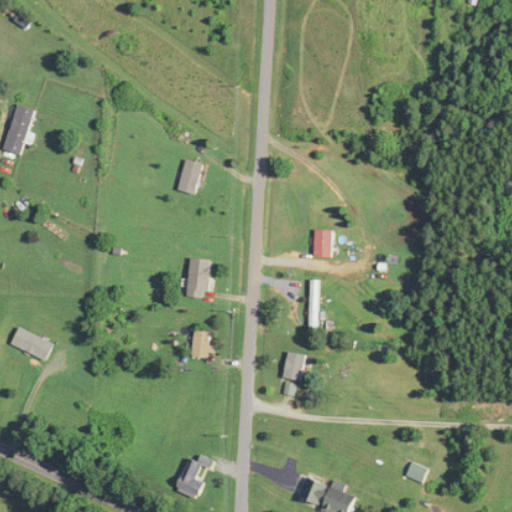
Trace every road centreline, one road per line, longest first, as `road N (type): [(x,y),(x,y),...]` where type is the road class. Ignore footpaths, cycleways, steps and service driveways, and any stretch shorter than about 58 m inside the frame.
road 1 (residential): [(238,511),(274,0)]
road 2 (residential): [(246,412),(511,425)]
road 3 (tertiary): [(147,511),(0,446)]
